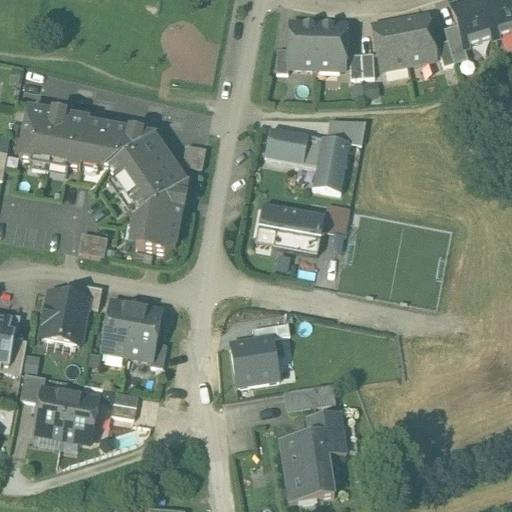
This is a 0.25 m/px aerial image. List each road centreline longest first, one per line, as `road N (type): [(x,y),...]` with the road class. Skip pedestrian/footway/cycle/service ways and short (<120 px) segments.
road 1 (residential): [(263,0),(204,299)]
road 2 (track): [(511,84),(419,113),(236,115)]
road 3 (residential): [(204,299),(242,289),(443,328)]
road 4 (residential): [(204,299),(201,358),(225,511)]
road 5 (residential): [(204,299),(19,268),(0,274)]
road 6 (residential): [(279,0),(328,10),(420,0)]
